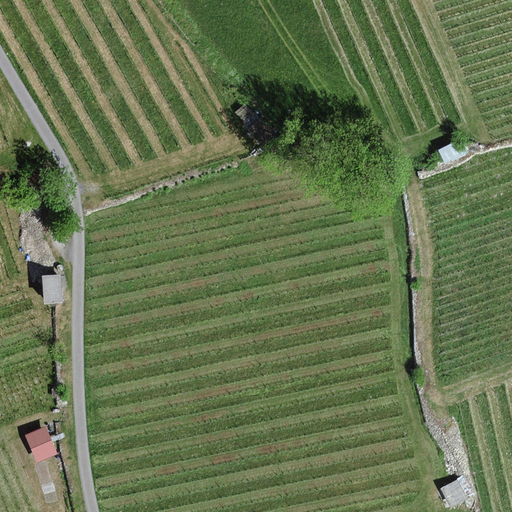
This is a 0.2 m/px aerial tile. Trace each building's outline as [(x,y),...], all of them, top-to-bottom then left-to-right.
[(259,120),(245,103),(234,112),(263,146),(276,135),(261,118),(259,120)] [(467,153),(460,140),(438,151),(444,165),(467,153)] [(275,146),(269,156),(286,165),(292,155),(275,146)] [(63,275),(45,275),(46,307),(64,306),(63,275)] [(46,427),(25,435),(37,464),(58,455),(46,427)] [(458,480),(441,489),(452,508),(468,499),(458,480)]
